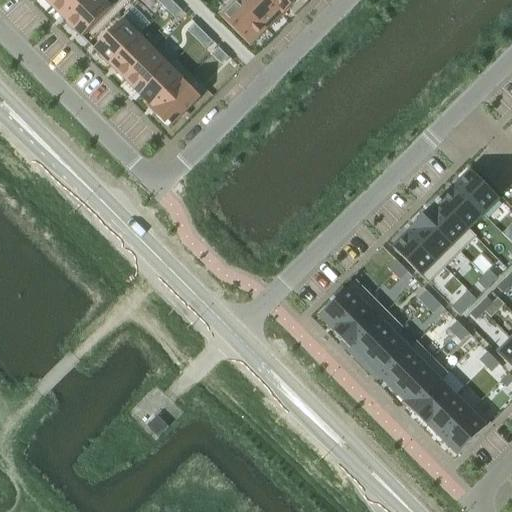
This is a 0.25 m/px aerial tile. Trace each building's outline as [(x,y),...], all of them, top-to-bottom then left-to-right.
[(57,0),(51,6),(66,22),(87,0),(57,0)] [(87,0),(66,22),(82,38),(115,5),(109,0),(87,0)] [(170,0),(156,0),(157,0),(166,10),(173,3),(170,0)] [(237,0),(232,0),(218,14),(250,47),(267,30),(237,0)] [(237,0),(267,30),(283,15),(283,14),(269,0),(237,0)] [(269,0),(283,14),(283,15),(284,16),(299,0),(269,0)] [(173,3),(166,10),(175,19),(182,12),(173,3)] [(127,17),(94,50),(110,65),(143,33),(151,24),(132,6),(124,14),(127,17)] [(194,24),(187,31),(196,40),(203,33),(194,24)] [(143,33),(110,65),(125,81),(158,48),(143,33)] [(203,33),(196,40),(206,50),(213,43),(203,33)] [(158,48),(125,81),(141,96),(173,63),(158,48)] [(219,48),(212,55),(214,58),(221,65),(228,58),(219,48)] [(173,63),(141,96),(148,104),(146,106),(154,113),(192,75),(176,59),(173,63)] [(192,75),(154,113),(169,129),(208,91),(192,75)] [(471,170),(455,186),(484,216),(500,200),(471,170)] [(440,201),(439,201),(469,231),(469,230),(484,216),(455,186),(440,201)] [(440,200),(424,216),(460,253),(476,237),(469,230),(469,231),(439,201),(440,201),(440,200)] [(418,221),(407,232),(408,233),(409,232),(445,268),(460,253),(424,216),(419,221),(418,221)] [(408,233),(392,248),(428,284),(445,268),(409,232),(408,233)] [(396,261),(388,269),(394,275),(402,266),(396,261)] [(402,266),(394,275),(400,281),(408,273),(402,266)] [(489,270),(483,276),(491,284),(497,279),(489,270)] [(483,276),(477,282),(485,290),(491,284),(483,276)] [(506,279),(498,287),(503,293),(511,285),(506,279)] [(332,304),(319,317),(335,332),(335,333),(372,297),(356,281),(346,290),(336,300),(335,299),(333,301),(331,303),(332,304)] [(426,291),(418,299),(424,305),(432,297),(426,291)] [(468,292),(451,308),(460,316),(476,300),(468,292)] [(335,332),(334,332),(343,341),(365,363),(351,349),(350,348),(387,312),(372,297),(335,333),(335,332)] [(432,297),(424,305),(433,314),(441,306),(432,297)] [(487,298),(478,306),(484,312),(492,304),(487,298)] [(478,306),(470,314),(476,320),(484,312),(478,306)] [(387,312),(350,348),(351,349),(365,363),(399,331),(403,328),(387,312)] [(457,322),(449,330),(455,336),(463,328),(457,322)] [(463,328),(455,336),(461,342),(469,334),(463,328)] [(399,331),(365,363),(380,378),(381,379),(414,346),(413,345),(399,331)] [(511,339),(497,353),(511,368),(511,339)] [(414,346),(381,379),(396,394),(432,358),(416,342),(413,345),(414,346)] [(487,353),(479,361),(485,367),(493,359),(487,353)] [(432,358),(396,394),(404,402),(403,403),(411,410),(441,380),(442,381),(448,374),(432,358)] [(493,359),(485,367),(491,373),(499,365),(493,359)] [(511,377),(508,374),(500,382),(506,388),(511,382),(511,377)] [(441,380),(411,410),(418,417),(427,426),(426,425),(456,395),(442,381),(441,380)] [(456,395),(426,425),(427,426),(442,440),(471,411),(470,410),(456,395)] [(471,411),(442,440),(458,456),(491,424),(474,407),(470,410),(471,411)] [(160,420),(150,430),(158,438),(168,428),(160,420)]
